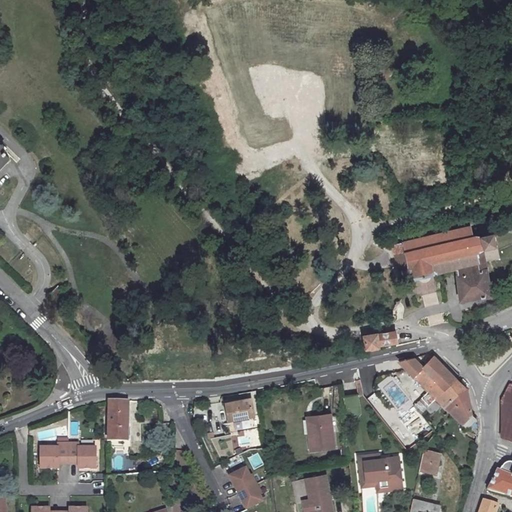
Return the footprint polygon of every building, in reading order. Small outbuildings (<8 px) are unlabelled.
[(345,10),(326,10),(326,25),(345,25),(345,10)] [(240,44),(237,45),(243,62),(246,61),(240,44)] [(349,75),(328,77),(333,130),(353,125),(349,75)] [(265,109),(260,110),(263,118),(268,116),(265,109)] [(430,142),(409,146),(415,175),(435,172),(430,142)] [(0,167),(9,159),(5,155),(7,152),(0,145),(0,167)] [(260,188),(256,182),(247,186),(251,193),(260,188)] [(469,226),(391,244),(398,272),(408,270),(410,278),(456,268),(460,301),(492,295),(485,260),(498,257),(493,233),(480,236),(472,235),(469,226)] [(59,286),(49,295),(55,301),(64,291),(59,286)] [(376,333),(364,335),(366,348),(378,346),(378,345),(397,342),(395,332),(376,335),(376,333)] [(413,357),(399,360),(429,390),(421,398),(428,405),(427,406),(432,411),(441,403),(467,428),(478,435),(477,420),(471,414),(466,388),(433,356),(422,366),(413,357)] [(501,400),(501,436),(511,438),(511,383),(511,384),(501,400)] [(250,398),(234,401),(235,402),(226,404),(229,420),(253,416),(250,398)] [(421,398),(414,405),(420,413),(427,406),(428,405),(421,398)] [(126,443),(126,441),(127,441),(128,401),(108,400),(108,441),(122,440),(123,443),(126,443)] [(229,420),(226,404),(217,406),(220,421),(229,420)] [(312,436),(309,436),(310,450),(333,448),(330,414),(310,416),(312,436)] [(58,448),(41,449),(41,470),(59,469),(59,465),(69,465),(69,458),(69,444),(58,445),(58,448)] [(79,469),(97,468),(96,448),(79,448),(79,444),(69,444),(69,458),(69,465),(79,464),(79,469)] [(423,449),(418,470),(436,474),(441,453),(423,449)] [(374,454),(357,455),(360,486),(376,484),(375,479),(386,478),(387,487),(401,485),(399,456),(379,458),(378,458),(379,460),(374,460),(374,454)] [(496,471),(487,489),(511,496),(511,462),(508,462),(507,463),(504,465),(501,468),(501,470),(499,470),(496,471)] [(245,468),(229,477),(238,493),(255,484),(251,476),(249,477),(245,468)] [(309,499),(307,499),(309,511),(331,511),(333,511),(326,475),(306,479),(309,499)] [(376,484),(376,491),(402,488),(401,485),(387,487),(386,478),(375,479),(376,484)] [(255,484),(238,493),(246,509),(262,501),(258,493),(259,492),(255,484)] [(431,511),(433,503),(412,498),(410,511),(416,511),(431,511)] [(484,499),(479,511),(496,511),(499,504),(484,499)] [(438,511),(441,505),(433,503),(431,511),(438,511)]
